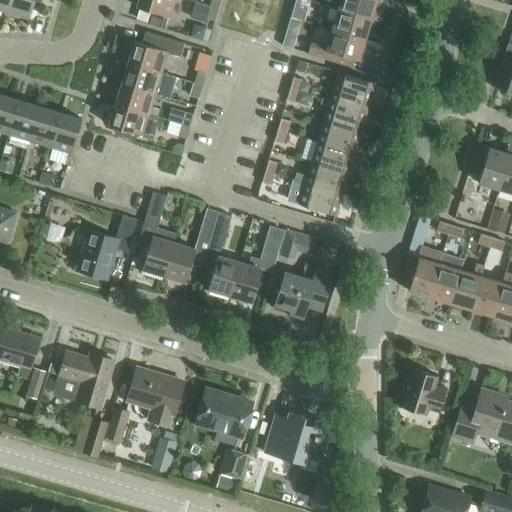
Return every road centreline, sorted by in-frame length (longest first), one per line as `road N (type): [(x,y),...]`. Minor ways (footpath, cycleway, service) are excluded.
road 1 (residential): [(365,394),(0,287)]
road 2 (unclassified): [(178,511),(0,459)]
road 3 (residential): [(386,245),(213,197)]
road 4 (residential): [(386,245),(434,102)]
road 5 (residential): [(368,319),(511,360)]
road 6 (residential): [(0,55),(68,56),(97,0)]
